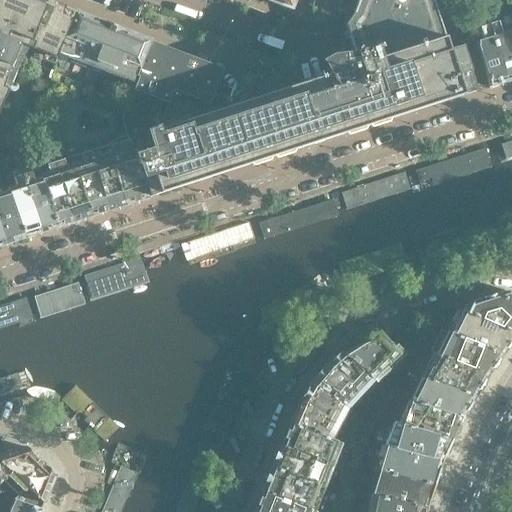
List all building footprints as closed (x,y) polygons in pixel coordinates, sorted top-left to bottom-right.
[(0,0),(0,109),(25,48),(56,60),(75,12),(74,12),(74,13),(45,0),(44,2),(39,0),(0,0)] [(343,135),(474,92),(473,88),(468,73),(456,34),(425,44),(418,22),(447,12),(443,1),(441,0),(357,0),(352,14),(345,24),(344,24),(354,54),(343,55),(331,56),(320,62),(320,64),(322,63),(326,75),(327,76),(224,109),(223,106),(224,102),(211,97),(208,105),(208,104),(204,116),(239,129),(222,174),(343,134),(343,135)] [(291,6),(293,0),(264,0),(286,8),(290,10),(291,6)] [(133,83),(149,41),(75,12),(56,60),(54,67),(130,97),(135,84),(133,83)] [(511,79),(511,49),(506,32),(498,35),(495,25),(487,28),(505,82),(511,79)] [(505,82),(487,28),(480,30),(483,40),(475,42),(487,80),(486,81),(488,87),(489,87),(505,82)] [(211,97),(222,70),(149,41),(133,83),(135,84),(130,97),(122,120),(123,124),(144,132),(160,127),(174,91),(208,104),(208,105),(211,97)] [(222,174),(239,129),(204,116),(208,104),(174,91),(160,127),(144,132),(123,124),(146,197),(156,194),(222,174)] [(147,198),(127,136),(123,137),(121,136),(105,147),(107,154),(124,205),(147,198)] [(511,159),(511,140),(501,144),(506,161),(511,159)] [(496,165),(490,146),(413,169),(419,188),(496,165)] [(124,205),(107,154),(105,147),(55,163),(73,221),(77,220),(78,220),(102,212),(106,211),(108,210),(111,209),(124,205)] [(74,221),(73,221),(55,163),(37,169),(40,181),(55,227),(68,223),(72,221),(72,222),(74,221)] [(55,227),(40,181),(32,184),(28,171),(20,174),(39,233),(47,230),(55,227)] [(410,192),(404,173),(339,192),(345,211),(410,192)] [(39,233),(20,174),(12,177),(16,189),(8,192),(23,238),(32,235),(39,233)] [(23,238),(8,192),(0,194),(0,226),(6,244),(14,241),(23,238)] [(257,221),(262,240),(336,219),(330,200),(257,221)] [(511,211),(470,225),(476,244),(511,232),(511,211)] [(254,244),(247,221),(177,242),(184,265),(254,244)] [(466,245),(460,227),(415,242),(421,260),(466,245)] [(410,255),(405,242),(344,265),(349,279),(410,255)] [(150,278),(143,255),(82,274),(89,297),(150,278)] [(298,307),(327,286),(318,274),(263,314),(272,326),(298,307)] [(86,308),(79,285),(33,299),(40,322),(86,308)] [(511,295),(507,291),(470,303),(465,313),(511,333),(511,295)] [(0,329),(33,320),(26,297),(0,304),(0,329)] [(511,339),(511,333),(465,313),(459,310),(448,334),(501,355),(511,339)] [(372,380),(398,354),(376,333),(358,340),(339,352),(370,378),(372,380)] [(501,355),(448,334),(438,355),(486,375),(501,355)] [(221,399),(238,405),(260,350),(243,344),(221,399)] [(345,407),(370,378),(339,352),(325,364),(308,384),(342,405),(345,407)] [(473,396),(486,375),(438,355),(436,359),(429,372),(428,371),(423,379),(473,396)] [(0,398),(29,390),(24,371),(0,377),(0,398)] [(460,417),(473,396),(423,379),(411,402),(460,417)] [(324,438),(342,405),(308,384),(298,401),(288,423),(324,438)] [(450,439),(460,417),(411,402),(410,402),(402,426),(450,439)] [(191,463),(211,471),(233,417),(213,409),(191,463)] [(335,442),(324,438),(288,423),(279,446),(326,465),(335,442)] [(440,462),(450,439),(402,426),(400,425),(391,449),(440,462)] [(317,487),(326,465),(279,446),(270,468),(317,487)] [(43,503),(54,475),(25,447),(0,455),(0,462),(11,473),(6,478),(24,496),(29,491),(43,503)] [(433,485),(440,463),(440,462),(391,449),(390,449),(382,473),(433,485)] [(0,483),(6,478),(11,473),(0,462),(0,483)] [(99,511),(120,511),(137,473),(119,466),(99,511)] [(308,509),(317,487),(270,468),(262,491),(308,509)] [(174,510),(179,511),(195,511),(208,479),(189,471),(174,510)] [(425,508),(433,485),(382,473),(374,497),(425,508)] [(39,511),(43,503),(29,491),(24,496),(18,502),(12,499),(6,511),(39,511)] [(262,491),(253,511),(314,511),(308,509),(262,491)] [(424,511),(425,508),(374,497),(373,497),(370,511),(424,511)]
